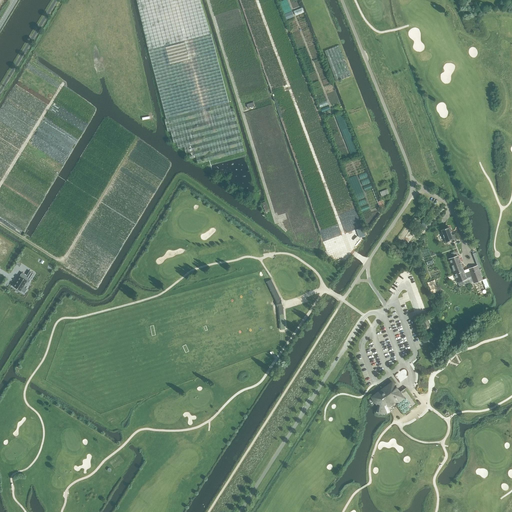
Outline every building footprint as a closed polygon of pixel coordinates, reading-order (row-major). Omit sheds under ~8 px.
[(200,0),(136,0),(148,47),(148,50),(166,119),(165,119),(168,132),(171,131),(174,143),(177,142),(178,149),(184,147),(186,153),(189,153),(190,159),(196,157),(198,163),(244,151),(233,108),(230,109),(229,103),(229,102),(211,34),(210,34),(200,0)] [(294,17),(292,11),(284,14),(286,20),(294,17)] [(337,81),(351,76),(339,45),(325,51),(337,81)] [(454,235),(452,236),(449,227),(446,228),(444,229),(441,230),(443,234),(442,234),(444,239),(445,238),(446,242),(451,240),(452,242),(457,240),(454,235)] [(458,255),(448,259),(457,283),(463,281),(464,285),(471,282),(471,283),(473,282),(474,283),(483,280),(478,268),(481,267),(476,252),(473,253),(477,265),(468,269),(469,272),(465,273),(458,255)] [(22,272),(13,286),(20,291),(20,290),(24,293),(27,289),(23,287),(26,281),(28,282),(34,274),(29,271),(26,275),(22,272)] [(427,319),(422,321),(425,330),(430,327),(427,319)] [(424,344),(437,339),(436,335),(422,340),(424,344)] [(392,381),(372,396),(376,403),(379,402),(381,405),(379,412),(384,413),(390,411),(388,408),(395,403),(403,415),(418,405),(406,387),(400,392),(392,381)]
